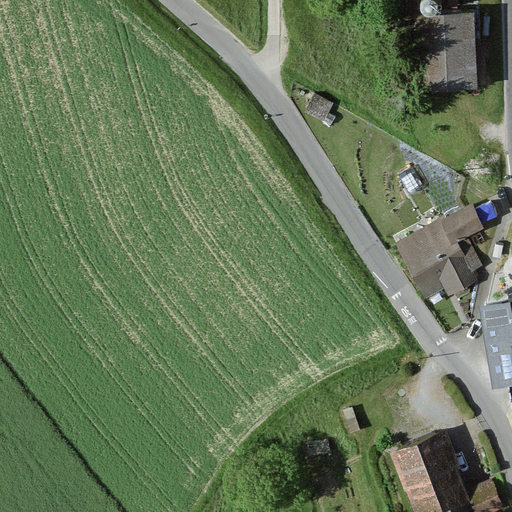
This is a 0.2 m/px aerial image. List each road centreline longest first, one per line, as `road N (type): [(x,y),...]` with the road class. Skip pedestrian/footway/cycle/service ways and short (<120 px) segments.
road 1 (tertiary): [(171,0),(271,84),(438,340)]
road 2 (tertiary): [(511,470),(491,416),(438,340)]
